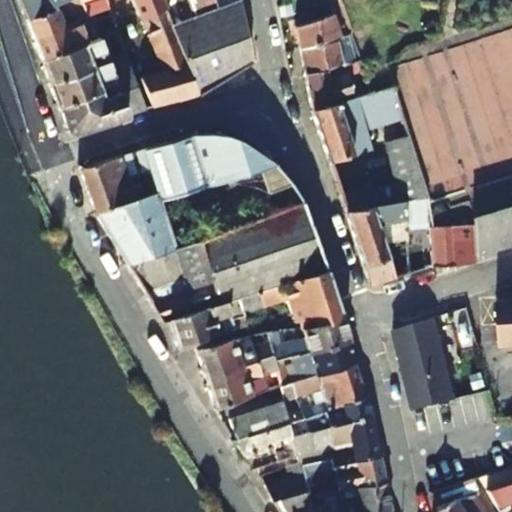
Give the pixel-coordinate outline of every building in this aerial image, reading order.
[(15,0),(24,21),(51,12),(50,5),(59,0),(15,0)] [(76,0),(86,18),(107,10),(103,0),(76,0)] [(197,94),(188,71),(160,0),(103,0),(107,10),(109,15),(121,11),(118,2),(123,0),(136,0),(143,18),(145,18),(165,72),(142,81),(152,109),(197,94)] [(193,10),(189,0),(160,0),(188,71),(231,55),(213,4),(193,10)] [(249,60),(239,0),(224,0),(213,4),(231,55),(188,71),(197,94),(202,93),(249,60)] [(342,0),(327,0),(332,13),(295,28),(299,50),(352,35),(350,28),(335,32),(333,23),(348,19),(342,0)] [(84,45),(78,28),(59,33),(57,27),(51,12),(24,21),(40,60),(84,45)] [(59,33),(78,28),(76,21),(57,27),(59,33)] [(114,26),(103,30),(117,69),(129,65),(114,26)] [(305,75),(325,70),(323,61),(341,56),(338,46),(354,41),(352,35),(299,50),(305,75)] [(47,82),(93,67),(90,59),(103,55),(97,40),(91,42),(84,45),(40,60),(47,82)] [(56,106),(102,91),(100,84),(112,80),(109,72),(105,63),(93,67),(47,82),(56,106)] [(127,118),(147,111),(129,65),(117,69),(109,72),(112,80),(115,87),(118,93),(127,118)] [(499,116),(501,120),(511,115),(511,123),(480,137),(481,150),(468,151),(473,162),(462,167),(469,181),(485,181),(511,168),(511,66),(510,67),(510,69),(497,70),(499,116)] [(326,76),(325,70),(305,75),(313,111),(368,91),(366,85),(350,89),(346,71),(326,76)] [(313,111),(330,163),(354,155),(346,125),(391,111),(395,122),(403,119),(401,110),(396,98),(391,86),(368,91),(313,111)] [(105,97),(102,91),(56,106),(63,128),(74,135),(127,118),(118,93),(105,97)] [(168,143),(197,240),(301,200),(258,141),(212,131),(168,143)] [(409,138),(354,155),(330,163),(345,211),(429,200),(409,138)] [(172,249),(197,240),(168,143),(144,150),(156,197),(95,215),(126,268),(172,249)] [(79,170),(95,215),(156,197),(144,150),(79,170)] [(187,288),(211,279),(217,305),(223,302),(236,298),(324,270),(304,204),(301,200),(197,240),(172,249),(187,288)] [(429,200),(345,211),(369,287),(408,276),(407,231),(430,230),(430,213),(429,200)] [(511,205),(470,219),(471,225),(473,256),(511,243),(511,205)] [(473,256),(471,225),(430,230),(432,269),(473,264),(473,256)] [(165,322),(217,305),(211,279),(187,288),(172,249),(126,268),(160,325),(165,322)] [(305,319),(308,328),(340,321),(324,270),(236,298),(238,304),(241,316),(244,320),(283,308),(288,324),(305,319)] [(226,308),(238,304),(236,298),(223,302),(226,308)] [(217,305),(165,322),(175,349),(234,336),(229,320),(237,317),(241,316),(238,304),(226,308),(223,302),(217,305)] [(511,302),(494,305),(499,347),(511,345),(511,302)] [(229,320),(234,336),(242,334),(237,317),(229,320)] [(451,401),(431,319),(421,322),(391,330),(399,362),(401,362),(403,369),(401,372),(410,411),(451,401)] [(276,366),(288,362),(346,343),(340,321),(308,328),(296,330),(302,348),(295,349),(293,344),(265,351),(268,360),(270,368),(276,366)] [(195,352),(203,380),(268,360),(265,351),(261,338),(253,340),(257,354),(247,356),(246,354),(234,357),(230,345),(195,352)] [(352,364),(346,343),(288,362),(292,377),(287,379),(289,384),(352,364)] [(264,393),(257,375),(271,371),(270,368),(268,360),(203,380),(213,409),(264,393)] [(289,384),(292,395),(312,389),(317,403),(297,409),(300,419),(317,413),(363,398),(352,364),(289,384)] [(277,388),(282,387),(276,366),(270,368),(271,371),(277,388)] [(280,398),(292,395),(289,384),(282,387),(277,388),(280,398)] [(368,416),(363,398),(317,413),(322,428),(322,429),(368,416)] [(281,402),(229,418),(236,442),(280,427),(300,419),(297,409),(284,414),(281,402)] [(318,458),(320,465),(377,456),(368,416),(322,429),(328,447),(345,443),(347,451),(318,458)] [(286,442),(285,437),(280,427),(236,442),(233,443),(242,458),(279,447),(282,457),(277,458),(278,461),(292,456),(286,442)] [(282,472),(298,469),(292,456),(278,461),(282,472)] [(383,482),(377,456),(320,465),(322,472),(351,467),(352,472),(333,479),(338,494),(352,490),(383,482)] [(275,499),(307,491),(298,469),(282,472),(283,476),(290,475),(292,481),(264,488),(272,500),(275,499)] [(436,511),(453,497),(469,493),(475,492),(479,490),(477,477),(433,489),(436,511)] [(379,511),(389,510),(383,482),(352,490),(355,502),(341,505),(337,506),(338,511),(379,511)] [(511,482),(487,488),(493,502),(511,497),(511,482)] [(487,504),(493,502),(487,488),(479,490),(475,492),(480,502),(485,501),(487,504)] [(338,494),(341,505),(355,502),(352,490),(338,494)] [(307,491),(275,499),(282,511),(315,511),(316,511),(311,501),(307,491)] [(436,511),(434,511),(478,511),(469,493),(453,497),(436,511)] [(311,501),(316,511),(327,509),(324,497),(311,501)]
